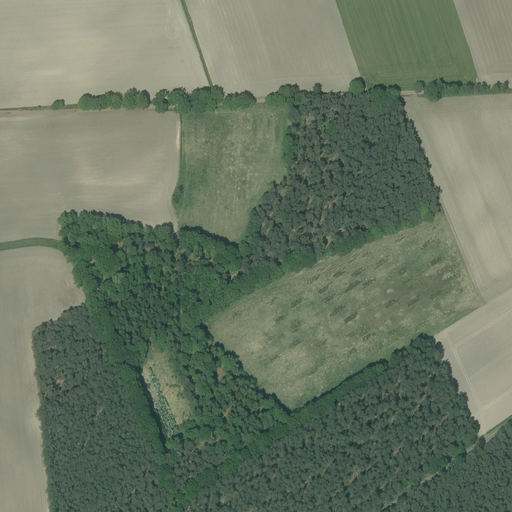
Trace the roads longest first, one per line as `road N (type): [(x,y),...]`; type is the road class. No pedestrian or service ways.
road 1 (track): [(511,87),(0,113)]
road 2 (tertiary): [(382,511),(511,422)]
